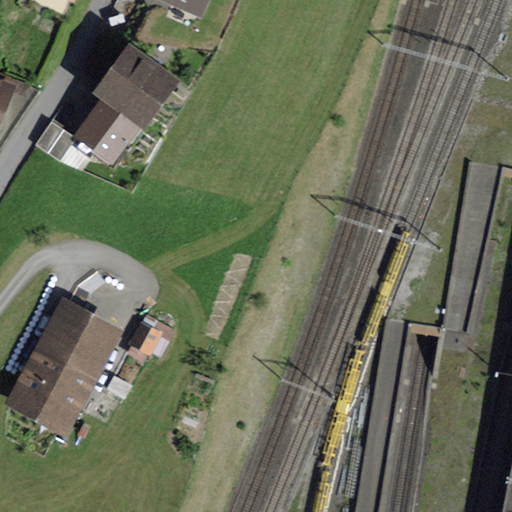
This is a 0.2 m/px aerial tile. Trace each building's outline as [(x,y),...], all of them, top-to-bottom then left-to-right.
[(176,0),(195,8),(199,0),(176,0)] [(104,91),(108,94),(141,118),(168,82),(131,55),(104,91)] [(0,128),(21,80),(0,71),(0,128)] [(112,159),(141,118),(108,94),(79,135),(89,142),(84,148),(93,154),(97,148),(112,159)] [(71,145),(76,138),(51,121),(35,145),(60,162),(78,168),(87,157),(71,145)] [(66,311),(19,399),(63,422),(110,334),(66,311)]
